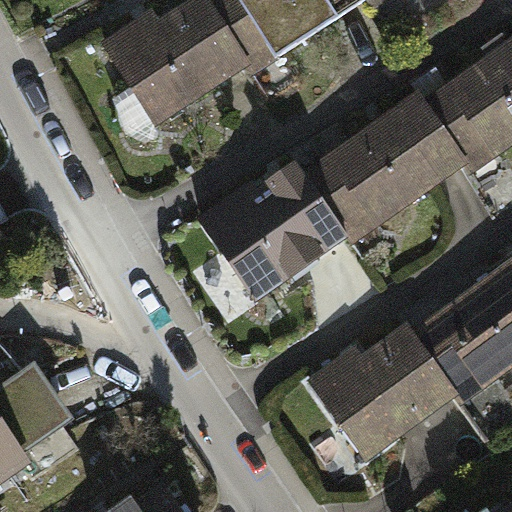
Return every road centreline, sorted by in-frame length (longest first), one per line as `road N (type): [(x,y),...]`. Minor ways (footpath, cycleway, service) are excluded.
road 1 (residential): [(148,331),(0,71)]
road 2 (residential): [(270,511),(148,331)]
road 3 (residential): [(148,331),(115,336),(0,316)]
